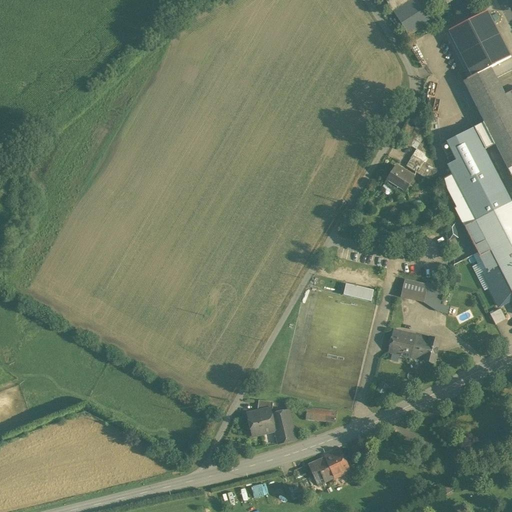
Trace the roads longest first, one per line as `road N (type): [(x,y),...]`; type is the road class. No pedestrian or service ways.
road 1 (residential): [(367,0),(409,69),(412,96),(200,479)]
road 2 (unclassified): [(511,354),(356,430),(200,479)]
road 3 (unclassified): [(200,479),(66,511)]
